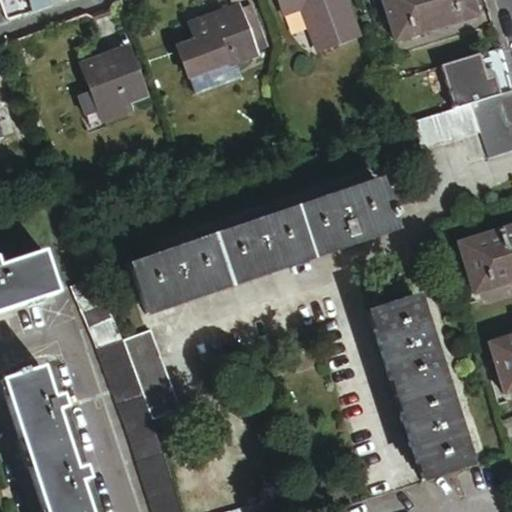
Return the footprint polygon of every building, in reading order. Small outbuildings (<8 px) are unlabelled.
[(31,0),(36,12),(50,6),(47,0),(31,0)] [(280,0),(283,7),(301,1),(318,52),(355,39),(342,0),(280,0)] [(476,18),(469,0),(379,0),(393,43),(476,18)] [(249,8),(235,13),(250,56),(264,50),(249,8)] [(193,30),(198,42),(208,71),(232,62),(250,56),(235,13),(193,30)] [(208,71),(198,42),(176,51),(186,80),(208,71)] [(97,112),(122,103),(140,97),(125,55),(82,71),(90,92),(97,111),(97,112)] [(441,68),(478,57),(477,55),(440,67),(441,68)] [(485,80),(478,57),(441,68),(454,108),(454,110),(469,106),(498,96),(493,78),(485,80)] [(239,79),(232,62),(208,71),(186,80),(193,96),(239,79)] [(97,111),(90,92),(80,95),(87,115),(97,111)] [(511,141),(498,96),(469,106),(477,132),(486,161),(511,152),(511,141)] [(126,113),(122,103),(97,112),(101,122),(126,113)] [(454,110),(401,128),(402,132),(409,153),(477,132),(469,106),(454,110)] [(396,231),(379,182),(130,269),(147,317),(396,231)] [(511,283),(511,229),(455,247),(470,297),(511,283)] [(0,312),(53,294),(39,253),(0,266),(0,312)] [(100,373),(125,364),(120,351),(92,278),(66,287),(99,374),(100,373)] [(468,469),(415,303),(366,318),(419,485),(468,469)] [(511,393),(511,339),(486,348),(501,397),(511,393)] [(125,364),(149,428),(178,420),(148,340),(120,351),(125,364)] [(175,511),(149,428),(125,364),(100,373),(106,393),(106,394),(112,413),(114,412),(119,433),(120,432),(126,451),(127,451),(133,471),(134,470),(146,511),(175,511)] [(53,421),(42,391),(27,396),(26,393),(16,396),(17,399),(2,404),(37,511),(83,511),(81,505),(89,502),(85,491),(77,493),(57,433),(66,430),(62,418),(53,421)]
